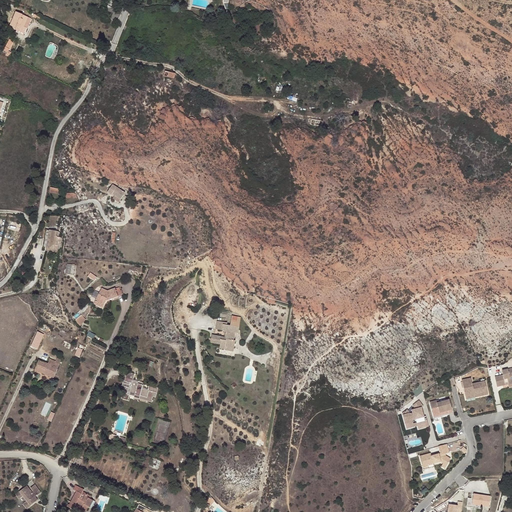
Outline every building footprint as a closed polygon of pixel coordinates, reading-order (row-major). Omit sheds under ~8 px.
[(105,7),(101,16),(109,20),(113,11),(105,7)] [(109,20),(117,23),(121,14),(113,11),(109,20)] [(28,37),(30,31),(27,30),(32,21),(21,16),(14,31),(28,37)] [(18,46),(14,43),(7,54),(11,57),(18,46)] [(115,193),(122,196),(124,190),(119,187),(120,186),(113,183),(109,190),(115,193)] [(65,197),(76,197),(76,193),(71,193),(71,189),(65,189),(65,197)] [(46,247),(55,249),(59,231),(50,230),(46,247)] [(96,300),(99,302),(109,293),(112,289),(106,291),(106,293),(105,293),(104,289),(100,287),(92,302),(94,303),(96,300)] [(109,293),(99,302),(102,304),(105,297),(108,297),(108,298),(117,297),(115,288),(112,289),(109,293)] [(223,348),(231,350),(233,343),(231,343),(232,335),(235,336),(237,329),(239,319),(230,317),(228,327),(225,327),(226,325),(215,322),(213,330),(218,331),(218,329),(223,330),(222,332),(221,339),(221,341),(216,340),(216,338),(210,337),(208,345),(217,347),(216,351),(222,352),(223,348)] [(30,347),(38,350),(41,343),(33,339),(30,347)] [(45,375),(54,379),(60,365),(62,360),(58,358),(56,361),(51,359),(49,364),(39,360),(36,366),(47,370),(45,375)] [(493,378),(496,388),(504,387),(504,384),(506,384),(507,387),(511,385),(511,369),(501,372),(501,376),(493,378)] [(127,372),(123,383),(125,384),(125,382),(126,379),(132,380),(131,383),(132,384),(135,374),(127,372)] [(472,395),(473,397),(486,395),(483,382),(470,384),(469,378),(460,380),(463,396),(472,395)] [(122,395),(119,401),(126,403),(128,397),(132,398),(131,400),(137,401),(137,400),(144,402),(144,404),(149,405),(151,400),(154,401),(155,396),(153,396),(155,392),(146,390),(145,394),(140,392),(141,388),(141,386),(137,385),(136,387),(125,384),(123,383),(122,386),(121,386),(119,390),(121,391),(120,394),(122,395)] [(428,403),(429,411),(448,408),(446,401),(438,403),(435,403),(435,401),(428,403)] [(414,412),(408,415),(420,413),(419,410),(421,408),(416,402),(411,407),(414,412)] [(408,415),(401,416),(403,426),(411,424),(410,421),(412,420),(412,421),(413,421),(414,427),(416,431),(426,428),(424,418),(421,419),(420,413),(408,415)] [(411,424),(403,426),(404,430),(414,427),(413,421),(412,421),(412,420),(410,421),(411,424)] [(444,447),(436,449),(437,455),(438,458),(436,458),(435,456),(428,458),(428,456),(417,458),(419,470),(425,468),(424,466),(429,464),(430,466),(437,464),(440,466),(439,468),(442,470),(447,462),(442,459),(440,459),(439,457),(442,456),(446,455),(444,447)] [(80,468),(82,461),(76,458),(73,465),(80,468)] [(40,493),(34,484),(29,488),(27,485),(16,493),(19,498),(23,495),(28,500),(24,504),(27,508),(38,500),(36,496),(40,493)] [(74,490),(67,504),(75,507),(77,503),(80,504),(79,506),(88,510),(90,507),(85,504),(89,498),(91,499),(92,495),(88,493),(87,496),(82,494),(84,489),(73,484),(71,488),(74,490)] [(465,501),(465,509),(471,509),(471,507),(478,507),(489,507),(489,496),(471,496),(471,501),(465,501)]
